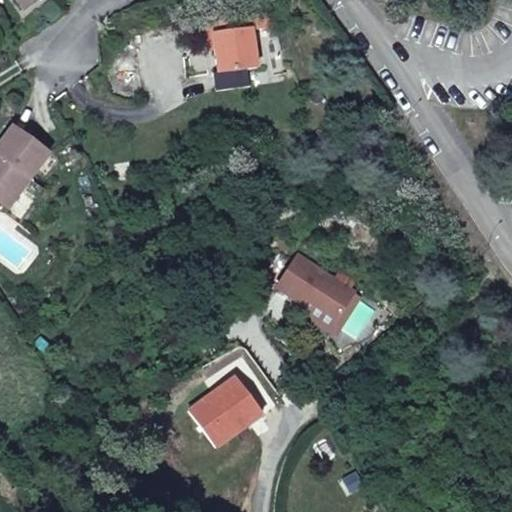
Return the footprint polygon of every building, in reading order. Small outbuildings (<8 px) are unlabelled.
[(12,0),(22,13),(40,0),(12,0)] [(207,45),(212,84),(214,84),(257,79),(251,37),(243,38),(241,21),(197,26),(199,46),(207,45)] [(12,132),(0,147),(0,203),(19,178),(25,183),(44,158),(12,132)] [(19,178),(0,203),(0,212),(1,213),(25,183),(19,178)] [(223,247),(213,274),(233,282),(244,255),(223,247)] [(310,302),(339,321),(357,293),(298,255),(276,290),(306,309),(310,302)] [(335,327),(339,321),(310,302),(306,309),(335,327)]
